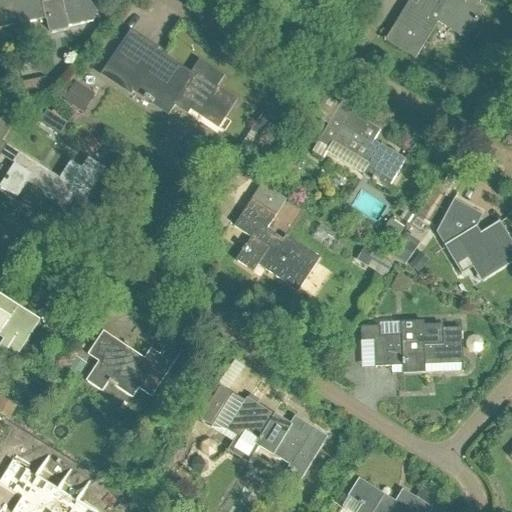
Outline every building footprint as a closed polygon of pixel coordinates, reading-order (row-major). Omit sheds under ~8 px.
[(32,31),(31,25),(45,22),(45,24),(47,23),(49,33),(53,36),(69,33),(70,29),(94,25),(98,17),(94,0),(0,0),(0,30),(14,28),(15,34),(19,36),(30,34),(32,31)] [(412,0),(386,43),(415,61),(438,25),(467,43),(486,13),(466,0),(412,0)] [(380,55),(395,14),(368,5),(354,46),(380,55)] [(133,93),(168,117),(175,107),(188,115),(190,111),(218,130),(235,105),(215,92),(225,78),(199,61),(186,80),(156,59),(157,58),(127,38),(101,77),(131,97),(133,93)] [(75,87),(66,100),(85,113),(97,96),(77,83),(75,87)] [(344,103),(318,146),(330,152),(333,146),(369,168),(365,176),(363,179),(388,194),(406,164),(382,149),(379,153),(372,148),(381,134),(351,116),(355,110),(344,103)] [(263,116),(250,135),(260,142),(273,123),(263,116)] [(0,124),(0,144),(9,130),(0,124)] [(290,147),(286,157),(328,176),(333,166),(290,147)] [(60,182),(9,149),(2,158),(16,167),(1,190),(18,201),(26,188),(64,212),(72,201),(83,208),(104,175),(87,164),(81,175),(70,168),(60,182)] [(319,183),(311,200),(339,212),(347,195),(319,183)] [(283,242),(267,231),(277,217),(252,201),(234,229),(252,240),(237,263),(254,274),(258,267),(299,293),(320,260),(286,237),(283,242)] [(440,231),(436,237),(444,250),(454,268),(476,255),(491,280),(511,267),(511,244),(500,225),(481,237),(477,229),(482,219),(455,204),(441,229),(440,231)] [(406,211),(399,222),(406,227),(413,216),(406,211)] [(392,223),(383,237),(396,245),(405,232),(392,223)] [(405,237),(390,257),(404,267),(419,246),(405,237)] [(365,252),(358,262),(384,278),(391,268),(365,252)] [(0,297),(0,336),(5,340),(0,348),(0,350),(16,361),(34,334),(21,325),(27,315),(0,297)] [(362,343),(375,343),(376,369),(391,368),(403,368),(403,376),(425,375),(425,367),(463,366),(462,332),(443,333),(443,327),(423,327),(423,324),(401,325),(402,339),(380,340),(380,328),(361,329),(362,343)] [(107,385),(120,393),(132,401),(139,391),(152,400),(183,354),(169,345),(158,362),(149,356),(145,362),(103,334),(88,357),(100,366),(87,385),(101,394),(107,385)] [(76,359),(69,370),(78,377),(86,365),(76,359)] [(0,416),(5,419),(12,409),(1,402),(0,403),(0,416)] [(258,449),(258,450),(274,459),(275,458),(291,469),(285,478),(299,487),(328,440),(296,420),(291,427),(276,418),(275,419),(247,402),(245,405),(229,431),(238,437),(258,449)] [(206,409),(198,422),(205,426),(207,427),(215,414),(206,409)] [(202,440),(196,451),(213,460),(220,448),(202,440)] [(92,511),(93,511),(10,460),(0,476),(0,483),(20,496),(10,511),(9,511),(92,511)] [(359,483),(349,500),(362,508),(359,511),(432,511),(433,511),(417,502),(403,493),(396,505),(359,483)]
